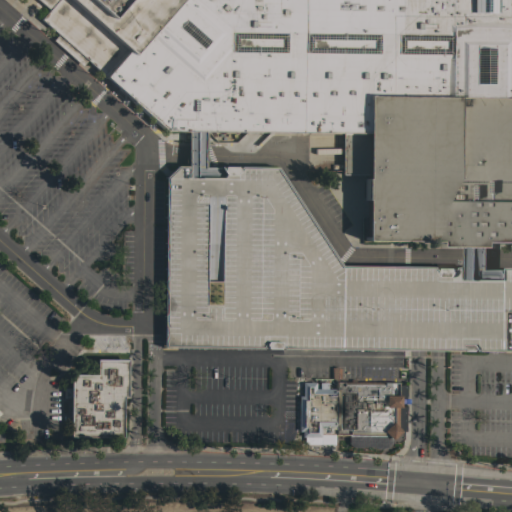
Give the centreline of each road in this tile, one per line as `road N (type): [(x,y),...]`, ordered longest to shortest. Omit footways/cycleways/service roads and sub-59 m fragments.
road 1 (residential): [(132,461),(140,138)]
road 2 (residential): [(140,138),(0,9)]
road 3 (residential): [(0,242),(88,319),(133,327)]
road 4 (tertiary): [(268,473),(412,484)]
road 5 (tertiary): [(11,488),(29,476),(130,471),(132,461)]
road 6 (residential): [(154,460),(153,328)]
